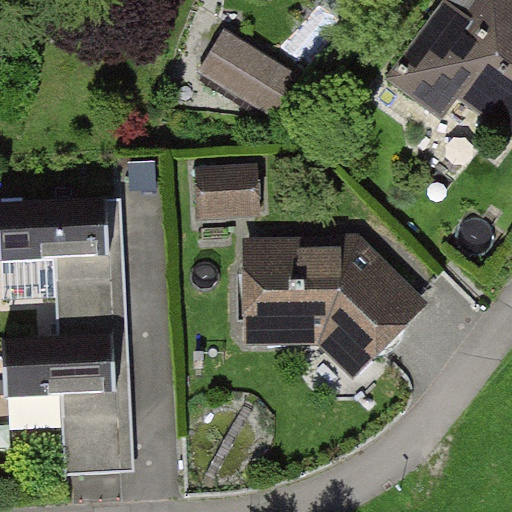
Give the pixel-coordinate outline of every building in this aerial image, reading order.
[(511,154),(511,7),(502,0),(463,0),(407,72),(511,154)] [(318,96),(226,37),(200,78),(292,137),(318,96)] [(264,181),(208,184),(210,226),(266,223),(264,181)] [(3,205),(5,266),(112,262),(110,202),(3,205)] [(360,246),(254,252),(259,352),(329,348),(361,381),(428,315),(360,246)] [(16,349),(17,405),(113,403),(112,346),(16,349)]
